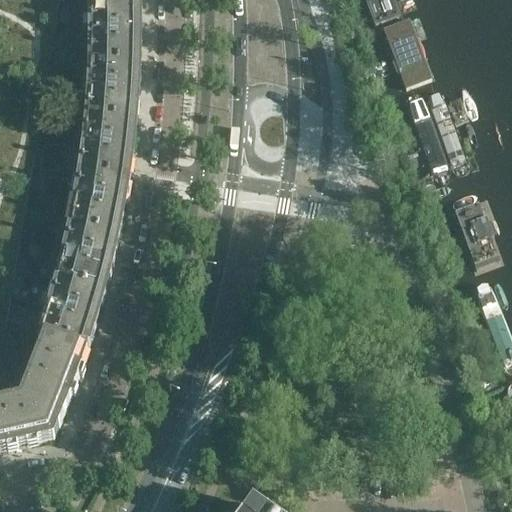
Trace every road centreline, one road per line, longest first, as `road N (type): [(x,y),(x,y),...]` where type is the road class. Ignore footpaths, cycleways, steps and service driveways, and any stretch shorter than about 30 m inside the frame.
road 1 (residential): [(0,486),(76,467),(104,417),(159,215),(174,0)]
road 2 (residential): [(475,511),(447,401),(376,210),(337,143),(321,137)]
road 3 (secondary): [(238,133),(220,271),(199,356),(198,406)]
road 4 (secondary): [(198,406),(241,330),(286,156)]
